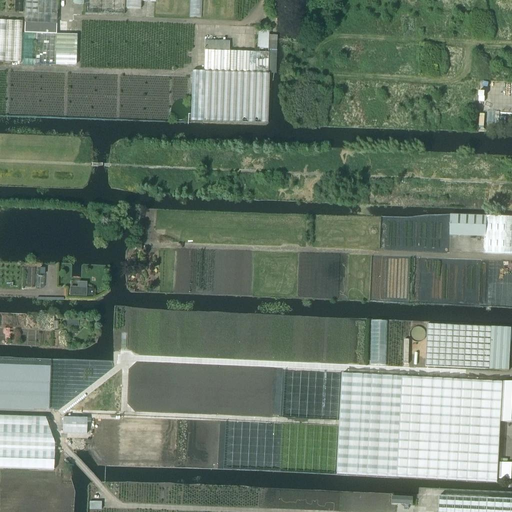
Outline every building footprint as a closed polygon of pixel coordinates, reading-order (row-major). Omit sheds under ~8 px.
[(25,0),(24,23),(24,41),(35,42),(35,63),(74,65),(75,35),(55,34),(56,25),(56,0),(25,0)] [(0,20),(0,61),(21,62),(23,21),(0,20)] [(204,41),(203,72),(269,74),(276,74),(277,36),(268,36),(268,31),(257,30),(256,49),(268,50),(268,53),(234,52),(228,51),(229,41),(204,41)] [(191,71),(190,121),(267,124),(269,74),(203,72),(191,71)] [(449,236),(485,238),(486,217),(450,215),(449,236)] [(511,218),(486,217),(485,238),(485,253),(511,254),(511,218)] [(69,288),(69,296),(78,296),(86,297),(86,283),(78,283),(78,288),(69,288)] [(427,325),(425,367),(490,369),(492,327),(427,325)] [(492,327),(490,369),(509,370),(510,329),(511,328),(492,327)] [(339,428),(337,474),(397,477),(399,431),(402,378),(342,374),(339,428)] [(402,378),(397,477),(497,482),(500,422),(502,383),(402,378)] [(502,383),(500,422),(511,422),(511,382),(503,382),(503,383),(502,383)] [(0,468),(53,471),(54,443),(45,418),(0,416),(0,468)] [(412,506),(413,498),(412,498),(393,497),(392,505),(412,506)] [(511,511),(511,499),(439,497),(438,511),(511,511)]
